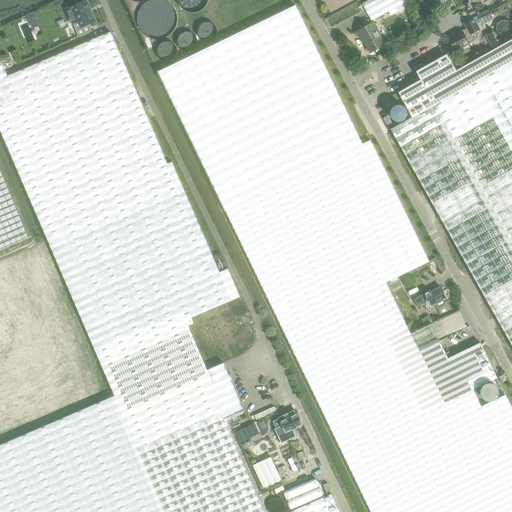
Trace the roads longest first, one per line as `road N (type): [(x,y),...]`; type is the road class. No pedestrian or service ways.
road 1 (unclassified): [(350,511),(103,0)]
road 2 (unclassified): [(511,373),(350,82)]
road 3 (unclassified): [(426,0),(442,28),(350,82)]
